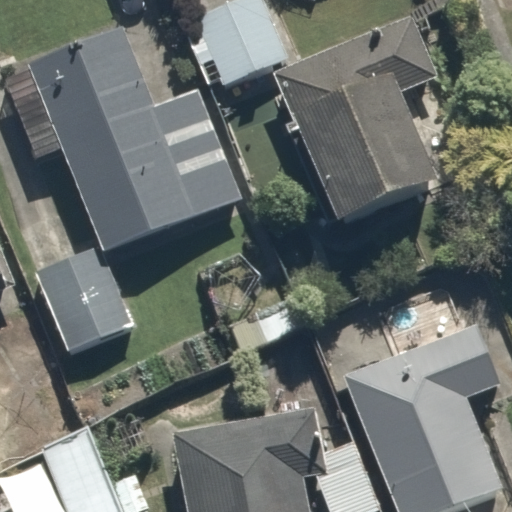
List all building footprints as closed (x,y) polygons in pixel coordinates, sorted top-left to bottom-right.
[(129,327),(101,251),(229,203),(184,81),(142,97),(106,0),(0,0),(0,105),(19,157),(52,145),(88,243),(27,266),(59,353),(129,327)] [(278,55),(255,0),(213,0),(169,18),(198,87),(278,55)] [(377,99),(431,72),(399,8),(252,81),(324,228),(418,182),(377,99)] [(490,377),(467,320),(327,375),(350,434),(297,455),(318,511),(359,511),(384,502),(387,511),(442,511),(495,491),(455,390),(490,377)] [(302,511),(287,409),(152,428),(164,511),(302,511)] [(114,511),(73,415),(21,438),(53,511),(114,511)] [(499,511),(495,502),(470,511),(499,511)]
